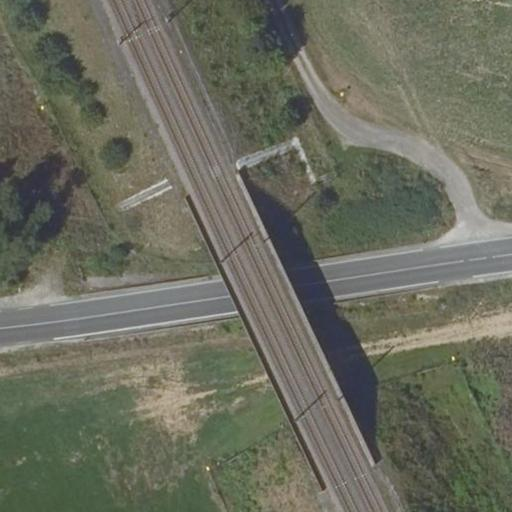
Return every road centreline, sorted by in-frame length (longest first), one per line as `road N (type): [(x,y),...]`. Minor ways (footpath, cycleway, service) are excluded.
road 1 (primary): [(0,328),(511,254)]
road 2 (track): [(485,257),(450,174),(424,148),(356,136),(318,100),(273,0)]
